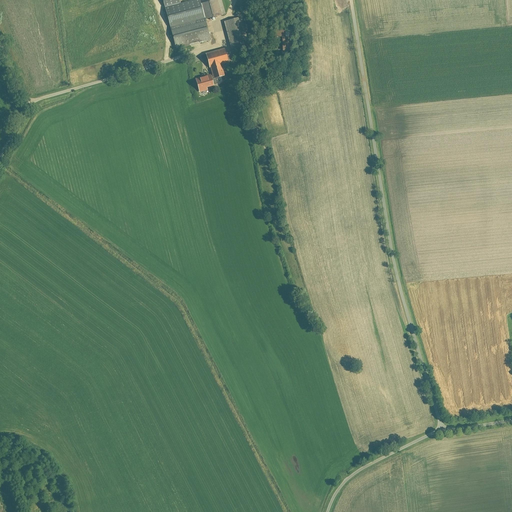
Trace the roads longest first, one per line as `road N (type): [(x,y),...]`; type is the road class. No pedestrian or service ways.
road 1 (unclassified): [(441,429),(393,261),(351,0)]
road 2 (track): [(26,108),(222,45)]
road 3 (unclassified): [(441,429),(348,478),(328,511)]
road 4 (residential): [(0,40),(27,105),(0,160)]
